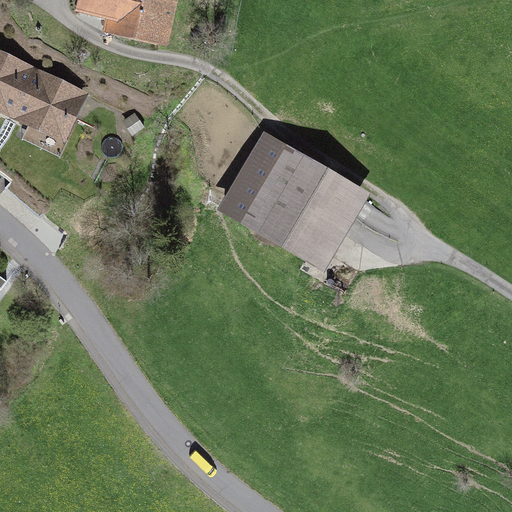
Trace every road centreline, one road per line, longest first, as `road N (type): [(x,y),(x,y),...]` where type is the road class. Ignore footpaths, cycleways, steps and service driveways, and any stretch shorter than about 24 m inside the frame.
road 1 (residential): [(245,511),(179,448),(64,285),(0,221)]
road 2 (track): [(511,300),(287,140),(209,71)]
road 3 (track): [(209,71),(117,49),(35,0)]
